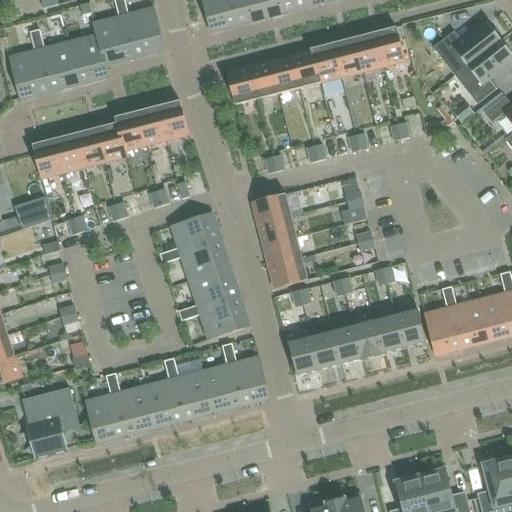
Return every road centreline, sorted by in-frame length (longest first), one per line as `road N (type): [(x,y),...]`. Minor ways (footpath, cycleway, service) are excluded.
road 1 (residential): [(176,0),(295,446)]
road 2 (residential): [(295,446),(30,511)]
road 3 (residential): [(511,389),(295,446)]
